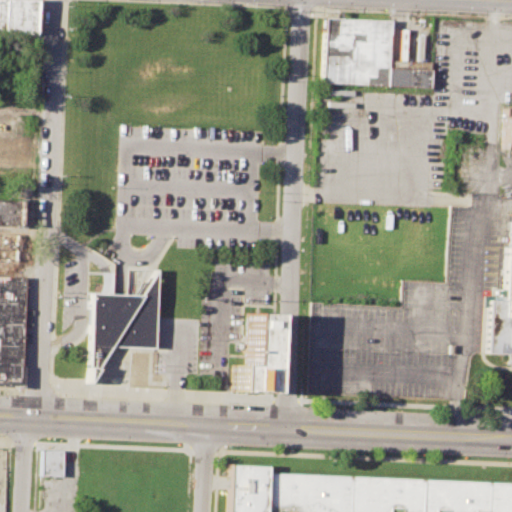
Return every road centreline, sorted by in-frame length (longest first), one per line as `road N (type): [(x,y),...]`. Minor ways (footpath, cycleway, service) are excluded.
road 1 (secondary): [(0,418),(511,437)]
road 2 (residential): [(303,0),(286,429)]
road 3 (residential): [(54,0),(36,419)]
